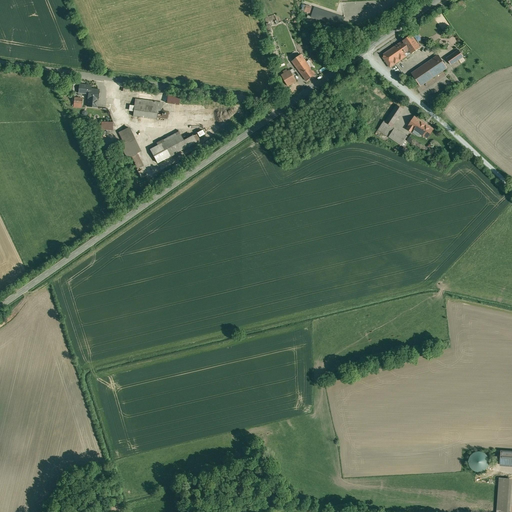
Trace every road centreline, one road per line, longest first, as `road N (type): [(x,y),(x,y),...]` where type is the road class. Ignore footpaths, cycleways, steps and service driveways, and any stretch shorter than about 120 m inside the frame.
road 1 (secondary): [(287,105),(0,306)]
road 2 (unclassified): [(287,105),(0,62)]
road 3 (unclassified): [(364,54),(511,185)]
